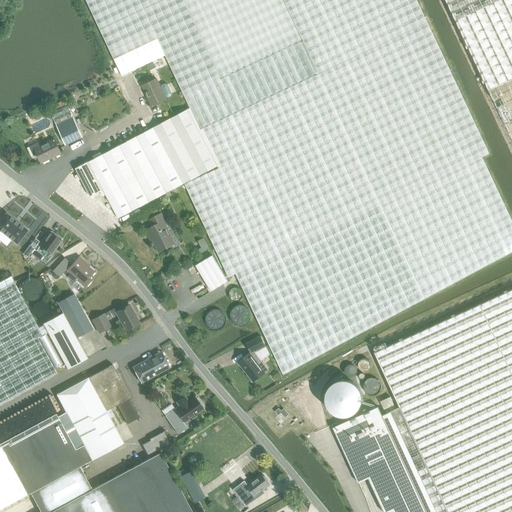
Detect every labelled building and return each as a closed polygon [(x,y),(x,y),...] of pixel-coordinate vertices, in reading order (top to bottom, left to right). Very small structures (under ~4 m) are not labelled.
[(86,0),(122,76),(166,55),(190,109),(155,128),(185,184),(184,184),(187,190),(196,208),(228,277),(235,273),(284,374),(396,314),(511,251),(511,220),(506,208),(482,157),(489,154),(443,55),(417,0),(86,0)] [(511,0),(446,0),(493,98),(511,138),(511,0)] [(154,63),(147,66),(150,71),(156,68),(154,63)] [(157,81),(143,87),(152,106),(166,100),(166,99),(171,97),(172,95),(167,85),(165,84),(160,86),(157,81)] [(68,106),(51,113),(66,145),(82,137),(68,106)] [(103,190),(118,219),(184,184),(155,128),(89,163),(103,190)] [(39,143),(29,147),(34,157),(38,155),(42,163),(61,154),(54,139),(40,146),(39,143)] [(76,169),(91,197),(103,190),(89,163),(76,169)] [(6,213),(0,220),(0,230),(0,231),(0,241),(6,247),(11,240),(17,244),(27,231),(28,230),(6,213)] [(159,252),(175,244),(163,223),(165,222),(161,215),(150,221),(153,227),(146,231),(150,239),(152,238),(159,252)] [(30,245),(23,254),(24,255),(28,258),(31,254),(31,253),(41,261),(46,264),(53,256),(51,254),(50,254),(60,241),(52,235),(50,233),(42,243),(36,250),(30,246),(30,245)] [(212,292),(228,282),(212,257),(197,266),(212,292)] [(68,278),(74,283),(77,281),(85,288),(91,280),(89,278),(94,272),(85,264),(86,263),(79,258),(73,266),(65,260),(52,273),(59,278),(67,271),(71,274),(68,278)] [(0,405),(57,375),(37,338),(47,333),(43,325),(37,329),(14,284),(11,277),(0,282),(0,405)] [(48,277),(43,280),(48,289),(53,286),(48,277)] [(511,511),(511,290),(375,353),(400,408),(447,511),(511,511)] [(63,314),(43,325),(47,333),(67,369),(87,358),(77,338),(92,330),(73,295),(57,303),(63,314)] [(116,312),(126,331),(139,324),(129,305),(116,312)] [(92,320),(99,333),(110,327),(104,314),(92,320)] [(250,354),(238,363),(254,382),(266,373),(269,371),(261,361),(270,355),(266,347),(261,336),(248,343),(246,344),(249,349),(251,354),(250,354)] [(171,372),(169,368),(161,353),(133,368),(141,383),(163,371),(165,375),(171,372)] [(0,509),(27,495),(30,493),(40,511),(191,511),(160,453),(92,489),(79,466),(124,442),(107,411),(110,409),(117,405),(130,398),(115,370),(118,368),(116,364),(57,396),(63,407),(56,411),(60,417),(57,418),(55,415),(0,443),(0,509)] [(390,397),(381,402),(384,410),(394,405),(390,397)] [(171,404),(161,411),(165,416),(178,435),(187,429),(183,423),(189,419),(190,421),(196,416),(195,415),(203,409),(202,408),(203,405),(201,402),(198,403),(195,398),(188,403),(186,400),(185,399),(182,399),(178,402),(178,405),(179,406),(175,409),(171,404)] [(127,424),(139,417),(130,400),(117,407),(119,409),(127,424)] [(378,407),(333,428),(355,473),(364,469),(369,478),(384,511),(390,511),(393,511),(447,511),(400,408),(382,416),(378,407)] [(170,444),(169,442),(163,431),(143,443),(150,455),(170,444)] [(191,471),(181,476),(195,503),(205,497),(191,471)] [(263,491),(270,485),(267,481),(268,480),(265,476),(263,477),(263,475),(243,491),(244,493),(241,496),(248,505),(251,502),(252,503),(257,499),(258,499),(264,493),(263,491)]
